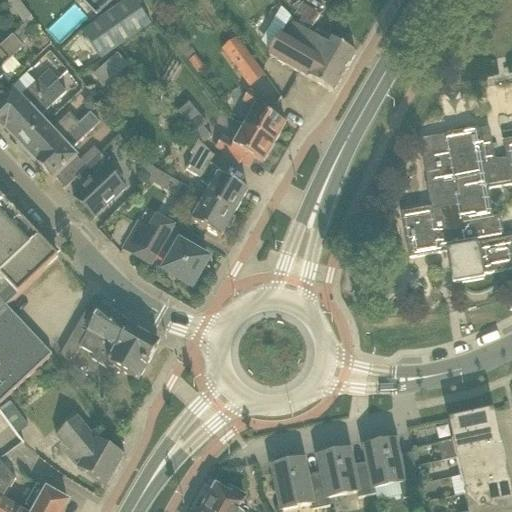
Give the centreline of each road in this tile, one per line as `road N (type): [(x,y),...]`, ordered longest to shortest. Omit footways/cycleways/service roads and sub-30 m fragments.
road 1 (tertiary): [(223,337),(139,304),(0,162)]
road 2 (secondary): [(429,0),(317,204)]
road 3 (residential): [(401,380),(406,418),(237,457)]
